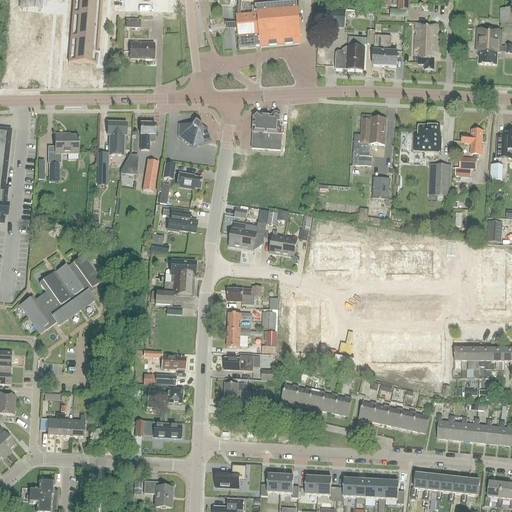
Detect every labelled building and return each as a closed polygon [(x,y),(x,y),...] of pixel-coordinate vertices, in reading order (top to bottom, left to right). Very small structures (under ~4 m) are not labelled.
[(72,0),(68,63),(96,66),(101,0),(72,0)] [(237,0),(236,16),(239,49),(301,43),(298,3),(266,6),(266,0),(237,0)] [(511,8),(500,8),(500,23),(511,22),(511,8)] [(326,28),(345,29),(346,10),(327,9),(326,28)] [(467,11),(464,28),(472,29),(474,12),(467,11)] [(140,20),(126,20),(126,28),(140,29),(140,20)] [(417,57),(417,65),(424,66),(424,70),(433,70),(433,60),(437,60),(438,26),(428,26),(428,24),(414,24),(414,57),(417,57)] [(501,31),(477,30),(476,51),(477,51),(477,57),(479,57),(478,65),(496,66),(497,53),(505,54),(511,55),(511,53),(511,45),(506,46),(506,48),(500,48),(501,31)] [(363,45),(368,45),(369,31),(367,31),(367,39),(348,38),(347,52),(338,52),(335,54),(334,69),(362,71),(363,45)] [(369,31),(368,45),(374,46),(373,52),(372,67),(396,69),(397,53),(390,52),(390,38),(374,37),(375,31),(369,31)] [(129,59),(154,60),(154,45),(130,44),(129,59)] [(280,151),(282,127),(280,127),(280,117),(278,114),(275,114),(272,116),(272,117),(257,116),(254,119),(253,133),(252,149),(280,151)] [(353,153),(352,167),(354,167),(371,168),(371,158),(370,158),(370,146),(385,146),(386,120),(371,119),(371,118),(362,117),(361,136),(355,136),(354,136),(354,142),(353,142),(353,153)] [(179,125),(178,138),(192,149),(212,142),(208,130),(197,122),(194,126),(179,125)] [(107,123),(107,136),(109,136),(109,156),(123,156),(123,137),(126,137),(126,124),(107,123)] [(148,151),(148,147),(149,142),(154,143),(155,124),(140,124),(140,135),(142,135),(141,151),(148,151)] [(412,152),(423,152),(440,153),(441,137),(439,137),(439,127),(425,126),(425,127),(418,126),(418,135),(412,135),(412,152)] [(0,219),(10,131),(0,129),(0,219)] [(471,155),(474,155),(473,160),(461,159),(460,169),(475,170),(476,160),(478,160),(478,155),(482,156),(483,144),(481,144),(482,132),(474,132),(473,137),(462,136),(461,144),(471,145),(471,155)] [(511,151),(511,133),(506,134),(505,139),(499,138),(496,138),(495,159),(498,160),(504,160),(509,160),(510,160),(511,156),(509,156),(507,156),(507,151),(511,151)] [(59,181),(59,163),(61,163),(61,154),(78,154),(78,137),(63,137),(63,135),(55,135),(55,147),(48,147),(48,163),(48,181),(59,181)] [(137,175),(137,155),(124,155),(123,174),(137,175)] [(153,193),(158,163),(147,161),(142,191),(153,193)] [(175,165),(164,164),(162,179),(173,180),(175,165)] [(451,166),(429,165),(429,197),(451,197),(451,166)] [(503,166),(490,166),(489,182),(502,183),(503,166)] [(193,176),(178,174),(176,188),(193,191),(194,189),(199,190),(201,179),(193,178),(193,176)] [(388,200),(389,180),(374,179),(373,200),(384,200),(388,200)] [(236,208),(234,218),(246,220),(248,211),(236,208)] [(368,218),(368,211),(359,210),(358,224),(378,226),(379,220),(368,218)] [(190,214),(184,213),(172,212),(171,217),(168,217),(166,232),(179,234),(179,232),(195,234),(197,222),(189,221),(190,214)] [(278,215),(268,213),(266,225),(277,227),(278,215)] [(298,241),(307,242),(311,219),(302,217),(298,241)] [(264,241),(266,224),(258,223),(257,227),(245,225),(244,232),(241,250),(253,252),(256,239),(264,241)] [(486,243),(501,244),(502,224),(488,223),(486,243)] [(241,250),(244,232),(232,230),(229,248),(241,250)] [(282,257),(286,239),(276,237),(277,233),(274,232),(270,255),(282,257)] [(282,257),(294,259),(297,241),(286,239),(282,257)] [(155,254),(167,255),(168,247),(150,244),(149,257),(155,257),(155,254)] [(315,246),(315,267),(327,267),(327,246),(315,246)] [(327,246),(327,267),(337,267),(337,246),(327,246)] [(337,246),(337,267),(348,267),(348,246),(337,246)] [(348,246),(348,267),(359,267),(359,246),(348,246)] [(149,256),(150,248),(142,247),(141,255),(149,256)] [(376,249),(376,270),(387,270),(387,249),(376,249)] [(387,249),(387,270),(398,270),(398,249),(387,249)] [(398,249),(398,270),(409,270),(409,249),(398,249)] [(409,249),(409,270),(420,270),(420,249),(409,249)] [(420,249),(420,270),(431,270),(431,249),(420,249)] [(483,254),(483,265),(504,265),(504,254),(483,254)] [(95,301),(88,291),(101,282),(82,256),(72,264),(67,268),(65,266),(52,275),(52,274),(38,283),(45,293),(35,301),(32,297),(19,306),(40,336),(45,332),(43,329),(51,323),(54,320),(58,327),(95,301)] [(172,296),(175,296),(194,297),(195,262),(171,261),(170,276),(165,276),(165,282),(165,294),(156,293),(155,305),(172,306),(172,296)] [(483,265),(483,276),(504,276),(504,265),(483,265)] [(453,283),(453,269),(444,268),(443,293),(454,293),(455,283),(453,283)] [(423,280),(431,282),(433,273),(425,271),(423,280)] [(425,295),(428,281),(392,273),(389,287),(425,295)] [(483,276),(483,287),(504,287),(504,276),(483,276)] [(483,287),(482,297),(503,298),(504,287),(483,287)] [(252,288),(252,298),(253,298),(254,298),(259,298),(262,298),(262,288),(259,288),(253,288),(252,288)] [(228,290),(227,303),(242,303),(242,307),(253,307),(254,298),(253,298),(252,298),(251,298),(252,291),(228,290)] [(482,297),(482,308),(503,309),(503,298),(482,297)] [(298,306),(298,318),(319,318),(319,307),(298,306)] [(166,315),(181,316),(181,309),(166,308),(166,315)] [(228,331),(240,331),(241,320),(251,321),(251,315),(242,314),(241,316),(229,315),(228,331)] [(276,315),(262,314),(261,330),(275,331),(276,315)] [(298,318),(298,328),(319,329),(319,318),(298,318)] [(298,328),(297,339),(318,339),(319,329),(298,328)] [(250,331),(240,331),(228,331),(227,350),(240,350),(240,337),(250,338),(250,331)] [(261,346),(261,354),(276,355),(277,344),(277,333),(272,333),(272,340),(271,340),(270,347),(261,346)] [(297,339),(297,350),(318,351),(318,339),(297,339)] [(372,340),(372,361),(386,361),(386,340),(372,340)] [(386,340),(386,361),(399,361),(399,340),(386,340)] [(399,340),(399,361),(412,361),(412,340),(399,340)] [(412,340),(412,361),(425,361),(425,340),(412,340)] [(425,340),(425,361),(439,361),(439,340),(425,340)] [(467,380),(467,363),(467,350),(455,350),(455,363),(462,363),(462,380),(467,380)] [(479,380),(479,369),(479,350),(467,350),(467,363),(474,363),(474,380),(479,380)] [(491,363),(491,350),(479,350),(479,369),(485,369),(485,380),(491,380),(491,371),(491,363)] [(503,350),(491,350),(491,363),(496,363),(496,371),(498,371),(498,380),(503,380),(503,363),(503,350)] [(511,363),(511,371),(511,380),(511,350),(503,350),(503,363),(511,363)] [(0,363),(10,364),(11,353),(0,352),(0,363)] [(185,370),(185,359),(180,358),(180,356),(165,356),(165,353),(155,353),(155,358),(161,358),(161,370),(170,370),(171,373),(174,373),(175,370),(185,370)] [(239,360),(225,359),(224,371),(253,372),(253,358),(239,357),(239,360)] [(0,374),(10,375),(10,364),(0,363),(0,374)] [(275,382),(275,373),(262,373),(262,382),(275,382)] [(0,385),(9,386),(10,375),(0,374),(0,385)] [(143,386),(157,386),(168,387),(175,387),(176,377),(143,376),(143,386)] [(256,400),(256,392),(250,392),(250,393),(241,392),(242,391),(239,391),(239,385),(225,384),(225,401),(241,402),(241,400),(256,400)] [(168,387),(157,386),(156,392),(148,391),(147,408),(157,409),(157,401),(167,401),(167,403),(182,404),(182,389),(168,389),(168,387)] [(294,406),(298,389),(299,387),(293,386),(293,388),(285,386),(282,403),(294,406)] [(306,391),(298,389),(294,406),(308,409),(312,392),(312,390),(306,389),(306,391)] [(479,391),(479,401),(491,402),(491,392),(479,391)] [(312,392),(308,409),(321,412),(325,395),(325,393),(320,392),(319,394),(312,392)] [(332,397),(325,395),(321,412),(334,415),(338,398),(338,396),(333,394),(332,397)] [(0,405),(15,406),(15,396),(0,395),(0,405)] [(338,398),(334,415),(347,418),(351,401),(352,399),(346,397),(345,400),(338,398)] [(372,423),(376,406),(377,404),(371,403),(370,405),(363,404),(359,420),(372,423)] [(15,406),(0,405),(0,415),(14,416),(15,406)] [(384,408),(376,406),(372,423),(386,426),(390,410),(390,407),(384,406),(384,408)] [(397,411),(390,410),(386,426),(399,429),(403,412),(403,410),(397,408),(397,411)] [(410,414),(403,412),(399,429),(412,432),(416,415),(416,413),(410,411),(410,414)] [(423,417),(416,415),(412,432),(425,435),(429,418),(430,416),(423,414),(423,417)] [(59,438),(60,415),(56,415),(55,421),(47,420),(46,437),(59,438)] [(60,415),(59,438),(71,439),(72,422),(64,421),(64,415),(60,415)] [(79,422),(72,422),(71,439),(83,439),(84,416),(80,416),(79,422)] [(448,441),(449,423),(442,422),(442,416),(438,416),(437,423),(439,423),(437,440),(448,441)] [(450,417),(449,423),(448,441),(460,442),(462,425),(454,424),(455,418),(450,417)] [(462,425),(460,442),(473,443),(474,426),(467,425),(467,419),(462,418),(462,425)] [(475,420),(474,426),(473,443),(485,444),(487,427),(479,426),(480,420),(475,420)] [(487,427),(485,444),(498,446),(500,428),(492,427),(492,422),(488,421),(487,427)] [(136,422),(135,437),(143,438),(144,437),(153,437),(153,438),(179,440),(181,440),(182,427),(154,425),(154,423),(136,422)] [(500,422),(500,428),(498,446),(511,447),(511,429),(504,429),(505,423),(500,422)] [(0,435),(0,448),(7,456),(11,453),(9,450),(15,445),(0,427),(0,434),(1,435),(0,435)] [(216,474),(215,489),(239,490),(239,482),(245,482),(246,467),(232,467),(232,475),(216,474)] [(412,490),(411,499),(416,500),(417,491),(425,491),(427,492),(429,476),(416,475),(414,490),(412,490)] [(261,486),(261,497),(267,498),(268,494),(280,495),(281,477),(268,476),(267,486),(261,486)] [(425,491),(424,500),(428,501),(429,492),(437,493),(440,493),(442,478),(429,476),(427,492),(425,491)] [(281,477),(280,495),(292,496),(292,499),(298,500),(299,488),(293,488),(293,478),(281,477)] [(306,478),(305,497),(318,497),(319,479),(306,478)] [(437,493),(436,502),(441,502),(442,493),(450,494),(452,495),(454,479),(442,478),(440,493),(437,493)] [(319,479),(318,497),(330,498),(330,501),(336,501),(337,489),(331,489),(331,480),(319,479)] [(450,494),(449,503),(454,504),(455,495),(463,496),(465,496),(467,481),(454,479),(452,495),(450,494)] [(337,489),(336,501),(343,502),(343,499),(355,499),(356,481),(344,481),(343,490),(337,489)] [(356,481),(355,499),(365,500),(366,482),(356,481)] [(463,496),(462,505),(466,505),(467,496),(478,497),(479,482),(467,481),(465,496),(463,496)] [(56,511),(57,492),(53,492),(54,483),(39,482),(38,490),(29,489),(28,504),(36,505),(35,511),(56,511)] [(366,482),(365,500),(375,500),(376,482),(366,482)] [(376,482),(375,500),(385,501),(386,483),(376,482)] [(171,509),(172,489),(158,488),(158,483),(144,483),(144,495),(156,495),(155,508),(171,509)] [(386,483),(385,501),(397,502),(397,506),(404,506),(404,493),(398,493),(399,484),(386,483)] [(486,498),(485,507),(489,508),(490,499),(498,500),(501,500),(503,485),(490,483),(488,498),(486,498)] [(498,500),(497,509),(502,509),(503,500),(511,501),(511,485),(503,485),(501,500),(498,500)] [(210,508),(209,511),(239,511),(240,501),(225,500),(225,508),(212,508),(212,509),(210,508)]
